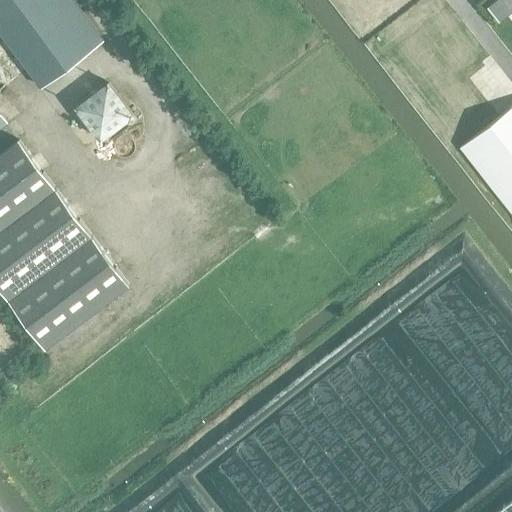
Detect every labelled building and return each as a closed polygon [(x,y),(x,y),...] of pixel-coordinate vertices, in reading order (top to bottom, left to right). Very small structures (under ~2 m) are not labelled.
[(102,40),(71,0),(0,0),(0,31),(41,86),(102,40)] [(511,0),(496,0),(489,6),(501,21),(511,11),(511,0)] [(0,88),(27,69),(0,33),(0,88)] [(104,78),(69,105),(96,139),(131,111),(104,78)] [(511,106),(461,146),(511,210),(511,106)] [(0,287),(45,347),(129,283),(19,139),(0,153),(0,287)] [(511,511),(511,499),(495,511),(511,511)]
